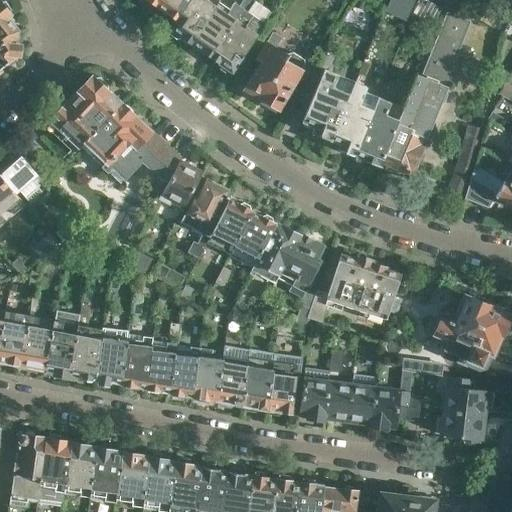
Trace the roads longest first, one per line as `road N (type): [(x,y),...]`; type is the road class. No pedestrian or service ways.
road 1 (residential): [(511,473),(249,441),(0,395)]
road 2 (residential): [(511,248),(373,215),(305,187),(188,108),(101,27)]
road 3 (residential): [(0,115),(101,27)]
